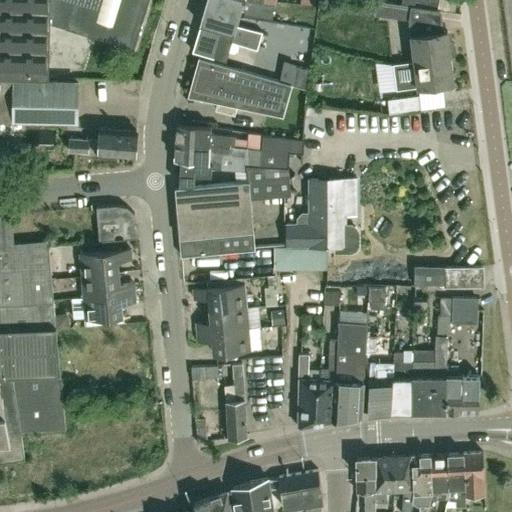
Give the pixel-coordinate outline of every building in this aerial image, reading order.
[(0,0),(0,74),(48,76),(49,22),(134,48),(148,0),(0,0)] [(207,0),(206,3),(219,7),(218,10),(238,16),(240,13),(241,9),(244,10),(243,13),(272,17),(274,4),(258,1),(254,0),(207,0)] [(410,19),(412,7),(412,5),(377,1),(374,14),(410,19)] [(206,3),(205,7),(192,50),(226,61),(232,41),(258,49),(264,32),(236,24),(238,16),(218,10),(219,7),(206,3)] [(451,41),(448,41),(447,29),(410,34),(413,60),(413,61),(450,56),(450,55),(453,54),(455,51),(454,43),(451,41)] [(413,60),(391,63),(395,89),(417,86),(454,81),(450,56),(413,61),(413,60)] [(199,57),(188,95),(219,102),(216,109),(235,114),(237,106),(251,109),(282,115),(284,116),(292,84),(279,80),(199,57)] [(296,66),(292,84),(297,86),(307,88),(310,69),(296,66)] [(79,82),(0,79),(0,120),(78,122),(79,82)] [(419,94),(387,98),(389,112),(421,108),(419,94)] [(176,125),(175,141),(210,144),(232,146),(233,136),(209,134),(209,127),(176,125)] [(69,151),(135,155),(136,129),(100,127),(94,127),(93,141),(70,140),(69,151)] [(260,166),(289,167),(290,151),(304,152),(305,138),(262,135),(260,166)] [(175,141),(174,159),(194,161),(194,166),(205,166),(205,161),(208,162),(208,154),(246,156),(246,147),(232,146),(210,144),(175,141)] [(260,166),(248,165),(222,164),(221,183),(175,187),(181,255),(255,249),(251,198),(291,194),(289,167),(260,166)] [(288,224),(288,244),(288,245),(295,245),(305,245),(310,245),(315,245),(329,245),(337,245),(337,251),(352,251),(357,249),(359,244),(359,231),(357,227),(352,224),(346,224),(346,215),(346,179),(310,179),(310,213),(305,213),(299,218),(299,223),(288,224)] [(100,240),(138,237),(139,236),(138,223),(134,212),(126,205),(117,204),(96,206),(100,240)] [(0,304),(53,302),(49,245),(48,239),(14,242),(13,225),(12,213),(0,213),(0,304)] [(295,245),(288,245),(288,246),(285,246),(285,267),(295,267),(295,245)] [(295,267),(305,267),(305,245),(295,245),(295,267)] [(305,245),(305,267),(315,267),(315,245),(310,245),(305,245)] [(315,267),(325,267),(327,267),(329,245),(315,245),(315,267)] [(285,246),(274,246),(274,267),(285,267),(285,246)] [(63,277),(60,248),(51,249),(54,278),(63,277)] [(81,274),(118,271),(117,259),(131,257),(130,248),(79,252),(81,274)] [(483,284),(482,265),(443,266),(416,266),(416,285),(444,286),(483,284)] [(83,296),(134,291),(133,282),(119,284),(118,271),(81,274),(83,296)] [(255,292),(284,290),(284,278),(254,279),(255,292)] [(210,309),(246,305),(244,283),(193,288),(194,297),(208,296),(210,309)] [(384,287),(370,287),(369,308),(383,308),(384,287)] [(324,305),(340,305),(341,289),(325,288),(324,305)] [(134,291),(83,296),(85,318),(122,315),(121,301),(135,300),(134,291)] [(413,351),(411,410),(446,411),(447,374),(444,374),(444,366),(449,366),(451,298),(441,297),(440,314),(438,314),(437,350),(413,349),(413,351)] [(20,431),(52,430),(65,429),(63,403),(60,373),(53,302),(0,304),(0,461),(24,459),(20,431)] [(246,305),(210,309),(211,321),(197,322),(198,331),(248,327),(246,305)] [(313,315),(312,327),(332,327),(332,316),(313,315)] [(335,379),(334,419),(361,414),(362,401),(364,349),(365,334),(365,323),(338,321),(337,339),(335,379)] [(248,327),(198,331),(199,340),(212,339),(214,352),(250,349),(248,327)] [(321,366),(321,378),(318,421),(334,419),(335,379),(337,339),(329,339),(328,367),(321,366)] [(393,376),(391,411),(411,410),(413,351),(394,351),(394,362),(393,376)] [(300,353),(297,425),(318,421),(321,378),(309,377),(310,353),(300,353)] [(368,401),(368,413),(391,411),(393,376),(377,376),(378,361),(369,361),(368,401)] [(191,366),(192,377),(206,377),(205,365),(191,366)] [(228,436),(247,434),(245,401),(244,401),(244,399),(245,399),(244,376),(243,366),(233,365),(233,377),(235,400),(225,400),(225,401),(226,401),(228,436)] [(447,374),(446,411),(478,411),(479,375),(463,374),(447,374)] [(483,451),(464,452),(465,485),(467,494),(485,493),(483,451)] [(464,452),(448,453),(449,501),(456,500),(456,506),(466,506),(466,494),(467,494),(465,485),(464,452)] [(413,490),(412,497),(418,497),(418,507),(418,511),(427,511),(430,501),(433,489),(431,453),(412,454),(413,490)] [(448,453),(431,453),(433,489),(430,501),(449,501),(448,453)] [(412,454),(394,455),(396,491),(403,491),(400,511),(409,511),(411,502),(412,497),(413,490),(412,454)] [(375,492),(375,501),(386,501),(386,491),(396,491),(394,455),(376,456),(375,492)] [(375,511),(375,501),(375,492),(376,456),(356,456),(357,491),(364,490),(363,511),(375,511)] [(318,469),(279,476),(283,501),(284,506),(284,507),(304,504),(305,511),(320,511),(323,500),(318,469)] [(273,511),(268,477),(249,480),(254,511),(273,511)] [(254,511),(249,480),(231,488),(235,511),(254,511)] [(231,511),(227,489),(211,496),(213,511),(231,511)] [(213,511),(211,496),(194,502),(193,503),(194,511),(213,511)]
